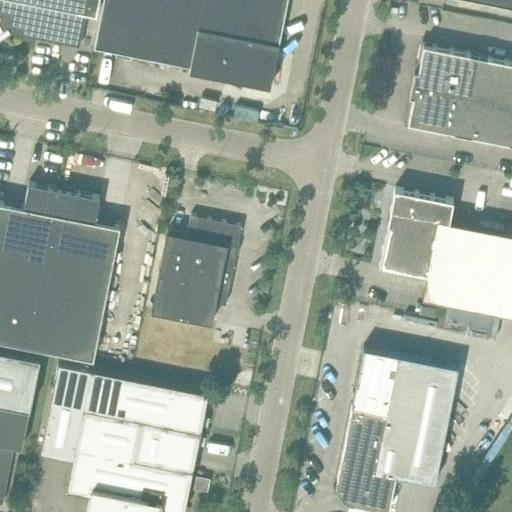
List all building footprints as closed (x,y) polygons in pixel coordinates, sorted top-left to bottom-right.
[(0,0),(0,23),(4,29),(80,45),(87,9),(96,11),(98,0),(0,0)] [(275,59),(287,0),(102,0),(94,44),(190,63),(189,68),(229,76),(235,78),(241,81),(243,79),(270,84),(273,73),(275,72),(275,66),(275,59)] [(511,59),(424,42),(418,68),(414,67),(409,93),(413,93),(408,120),(511,140),(511,59)] [(60,211),(64,187),(29,180),(24,204),(60,211)] [(438,215),(449,218),(453,197),(395,185),(379,263),(426,273),(438,215)] [(100,194),(64,187),(60,211),(95,218),(100,194)] [(0,337),(33,344),(60,211),(24,204),(0,198),(0,337)] [(120,223),(95,218),(60,211),(33,344),(94,356),(120,223)] [(226,302),(242,222),(191,212),(187,232),(167,228),(151,308),(212,321),(216,300),(226,302)] [(499,309),(511,241),(511,230),(449,218),(438,215),(426,273),(422,294),(499,309)] [(511,241),(499,309),(511,311),(511,241)] [(390,405),(400,351),(363,344),(353,397),(390,405)] [(0,399),(30,406),(40,353),(0,345),(0,399)] [(458,363),(400,351),(390,405),(353,397),(337,476),(337,482),(338,488),(342,494),(347,497),(353,500),(389,506),(396,472),(435,480),(458,363)] [(73,455),(91,366),(58,359),(40,449),(73,455)] [(184,511),(208,389),(91,366),(73,455),(66,487),(90,492),(87,508),(106,511),(159,511),(160,506),(184,511)] [(0,500),(3,501),(14,444),(22,445),(30,406),(0,399),(0,500)]
